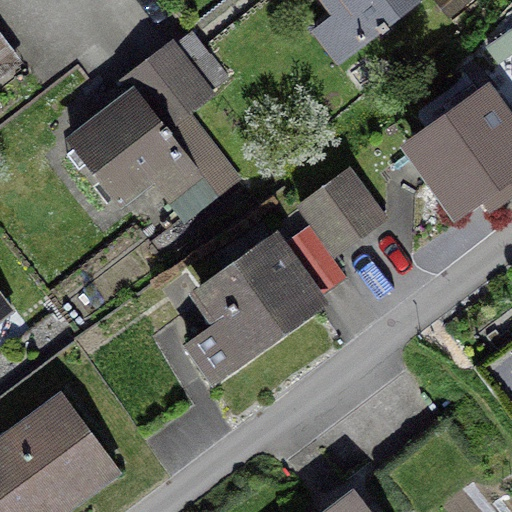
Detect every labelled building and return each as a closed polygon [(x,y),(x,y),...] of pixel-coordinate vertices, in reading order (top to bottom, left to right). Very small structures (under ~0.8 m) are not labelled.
[(381,26),(414,0),(321,0),(356,45),(375,31),(378,35),(384,31),(381,26)] [(0,63),(11,54),(0,39),(0,63)] [(206,95),(169,47),(145,66),(182,113),(206,95)] [(181,114),(182,113),(145,66),(122,84),(130,95),(68,144),(115,205),(177,157),(193,177),(198,174),(213,194),(232,180),(181,114)] [(511,142),(481,98),(410,148),(454,210),(489,185),(498,198),(511,187),(511,142)] [(356,239),(320,191),(296,208),(331,257),(356,239)] [(342,280),(327,260),(305,228),(282,244),(319,296),(342,280)] [(206,378),(312,303),(271,246),(266,250),(260,241),(240,255),(246,264),(198,298),(217,323),(184,347),(206,378)] [(59,400),(0,443),(0,511),(42,511),(40,509),(104,461),(59,400)] [(475,462),(452,432),(398,473),(421,503),(475,462)] [(360,511),(348,495),(326,511),(360,511)]
